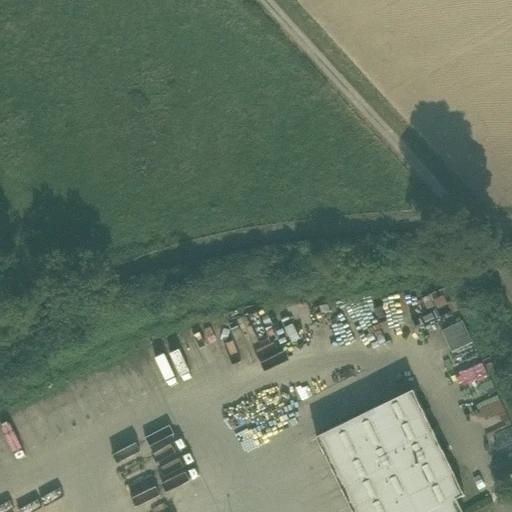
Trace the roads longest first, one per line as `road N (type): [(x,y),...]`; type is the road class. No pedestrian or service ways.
road 1 (residential): [(0,330),(176,254),(283,232),(511,217)]
road 2 (track): [(467,221),(265,0)]
